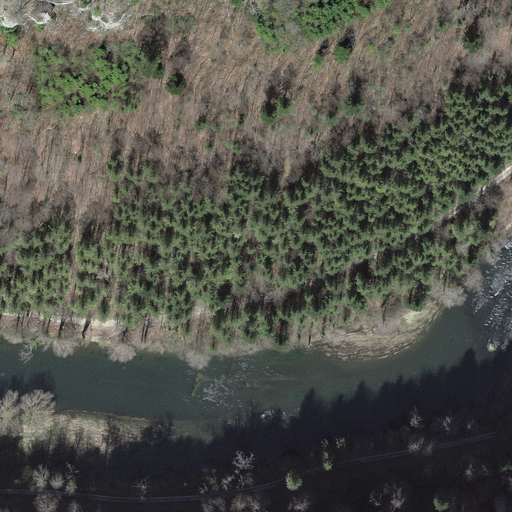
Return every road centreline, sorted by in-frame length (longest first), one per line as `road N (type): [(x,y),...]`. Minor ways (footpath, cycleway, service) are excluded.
road 1 (track): [(511,166),(408,238),(307,283),(127,321),(0,310)]
road 2 (track): [(0,490),(116,498),(219,493),(511,427)]
